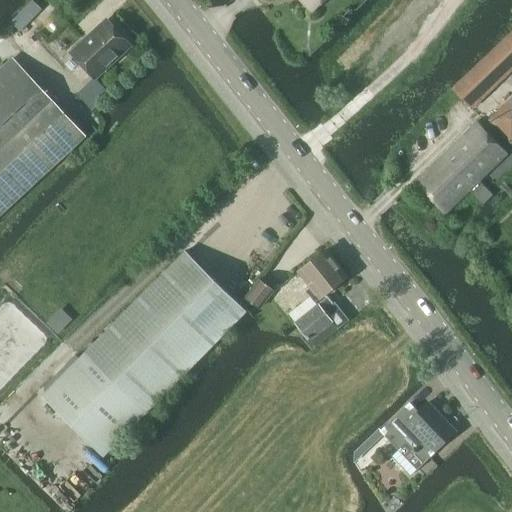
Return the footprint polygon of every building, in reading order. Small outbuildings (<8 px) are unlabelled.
[(301,0),(314,12),(325,0),(301,0)] [(95,79),(131,47),(108,22),(72,54),(95,79)] [(471,110),(511,70),(511,31),(451,89),(471,110)] [(0,217),(86,138),(51,101),(13,59),(0,71),(0,217)] [(510,146),(511,143),(511,97),(487,121),(510,146)] [(444,214),(482,178),(506,155),(476,124),(414,183),(444,214)] [(315,303),(347,277),(326,250),(298,272),(311,288),(306,292),(315,303)] [(101,457),(246,311),(186,252),(85,354),(40,397),(101,457)] [(260,308),(273,292),(259,281),(246,298),(260,308)] [(315,347),(347,322),(327,297),(295,323),(315,347)] [(456,432),(447,423),(428,403),(413,418),(404,409),(381,431),(399,451),(407,443),(425,461),(456,432)]
